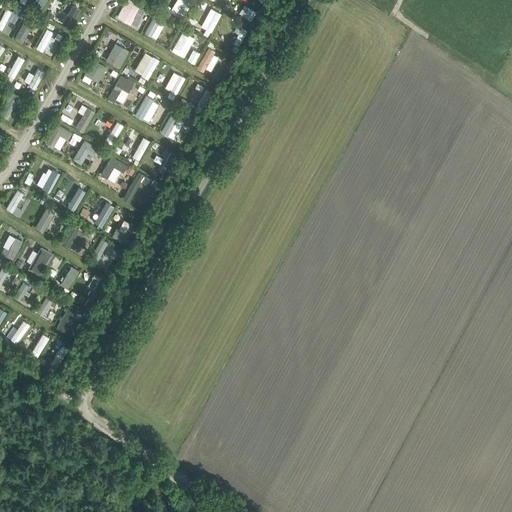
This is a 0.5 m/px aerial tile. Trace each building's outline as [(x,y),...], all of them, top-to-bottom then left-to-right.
[(140,6),(130,0),(127,0),(119,15),(132,22),(140,6)] [(106,60),(119,67),(129,50),(115,43),(106,60)] [(84,74),(97,82),(106,66),(93,58),(84,74)] [(107,98),(113,102),(121,88),(128,92),(134,82),(121,75),(107,98)] [(46,142),(53,146),(60,134),(68,139),(72,132),(57,123),(46,142)] [(101,148),(84,139),(73,159),(81,164),(88,152),(96,157),(101,148)] [(101,175),(106,178),(114,166),(123,172),(127,165),(112,156),(101,175)] [(123,198),(129,202),(141,181),(146,184),(149,178),(144,175),(145,174),(138,171),(123,198)] [(117,228),(112,236),(128,245),(139,227),(131,222),(125,233),(117,228)] [(91,257),(96,260),(100,253),(104,255),(109,245),(100,240),(91,257)] [(28,268),(40,275),(53,254),(41,246),(28,268)]
